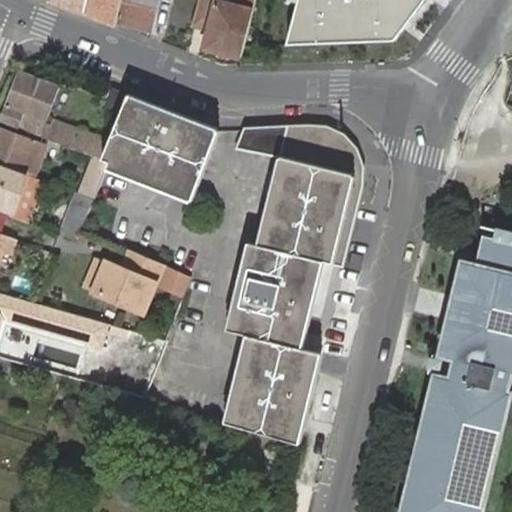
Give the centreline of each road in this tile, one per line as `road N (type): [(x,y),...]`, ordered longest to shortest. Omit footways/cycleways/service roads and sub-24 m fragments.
road 1 (tertiary): [(22,12),(204,82),(378,90),(434,105)]
road 2 (tertiary): [(335,511),(434,105)]
